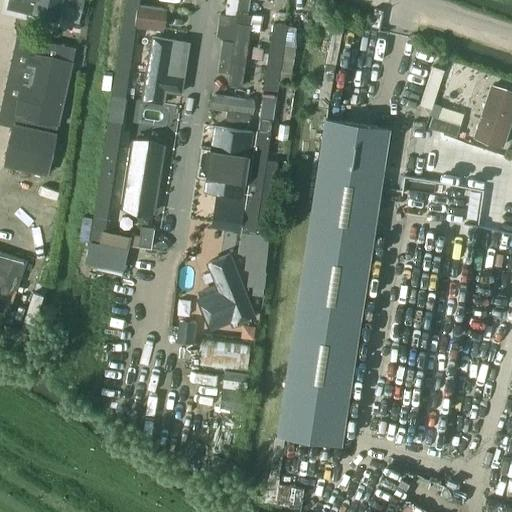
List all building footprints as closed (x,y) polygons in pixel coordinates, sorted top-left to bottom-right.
[(62,0),(25,0),(35,2),(32,14),(58,20),(62,0)] [(126,0),(112,96),(124,98),(135,26),(151,28),(164,30),(167,10),(138,6),(139,0),(126,0)] [(246,55),(250,24),(236,22),(232,53),(246,55)] [(286,24),(273,22),(262,98),(274,100),(286,24)] [(173,38),(152,34),(142,103),(162,107),(173,38)] [(242,86),(246,55),(232,53),(231,61),(219,59),(217,71),(229,73),(228,84),(242,86)] [(71,63),(34,55),(34,57),(30,56),(28,66),(34,67),(22,117),(57,125),(71,63)] [(428,65),(417,105),(431,109),(442,69),(428,65)] [(511,91),(490,84),(473,137),(503,147),(511,119),(511,91)] [(253,100),(213,94),(211,107),(235,111),(233,123),(248,125),(250,113),(251,113),(253,100)] [(429,127),(457,136),(460,125),(432,116),(429,127)] [(340,444),(389,127),(325,117),(276,434),(340,444)] [(102,243),(121,121),(109,119),(90,241),(102,243)] [(246,196),(238,253),(251,255),(252,250),(267,252),(269,238),(266,237),(278,161),(266,159),(270,132),(271,120),(260,119),(258,131),(256,130),(246,196)] [(55,135),(13,126),(4,164),(46,174),(55,135)] [(154,211),(164,146),(132,141),(121,206),(154,211)] [(244,179),(248,148),(196,141),(192,171),(244,179)] [(242,201),(189,193),(187,209),(204,211),(201,226),(225,230),(228,215),(239,217),(242,201)] [(41,266),(45,256),(0,240),(0,322),(8,326),(29,262),(41,266)] [(215,299),(221,261),(177,255),(170,304),(195,308),(197,296),(215,299)] [(181,327),(187,343),(197,339),(192,324),(181,327)] [(225,370),(224,379),(245,381),(247,342),(200,339),(198,368),(225,370)]
